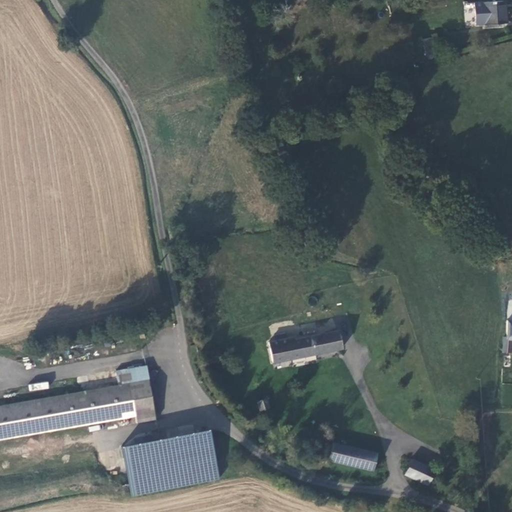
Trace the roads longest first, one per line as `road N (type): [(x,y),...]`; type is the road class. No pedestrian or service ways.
road 1 (unclassified): [(452,511),(396,488),(330,483),(279,467),(244,446),(208,413),(182,370),(177,329)]
road 2 (unknown): [(180,353),(0,380)]
